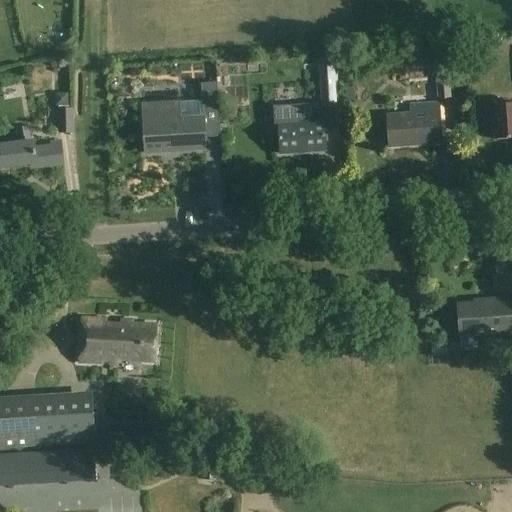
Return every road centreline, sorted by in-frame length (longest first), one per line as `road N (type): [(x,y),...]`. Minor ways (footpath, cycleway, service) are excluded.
road 1 (residential): [(95,236),(511,211)]
road 2 (residential): [(95,236),(95,0)]
